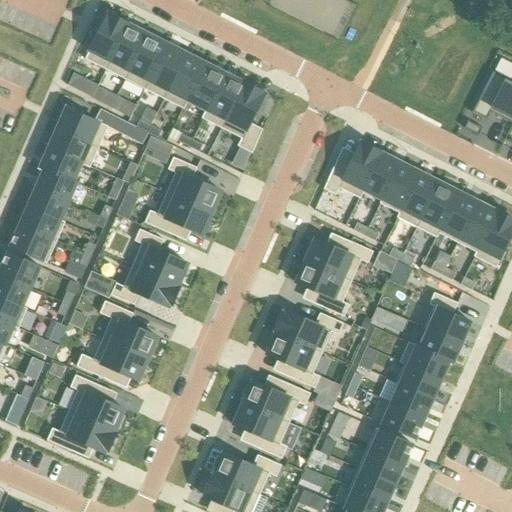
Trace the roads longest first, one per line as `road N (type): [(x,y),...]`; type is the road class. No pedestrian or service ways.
road 1 (residential): [(143,511),(328,84)]
road 2 (residential): [(511,180),(328,84)]
road 3 (residential): [(328,84),(170,0)]
